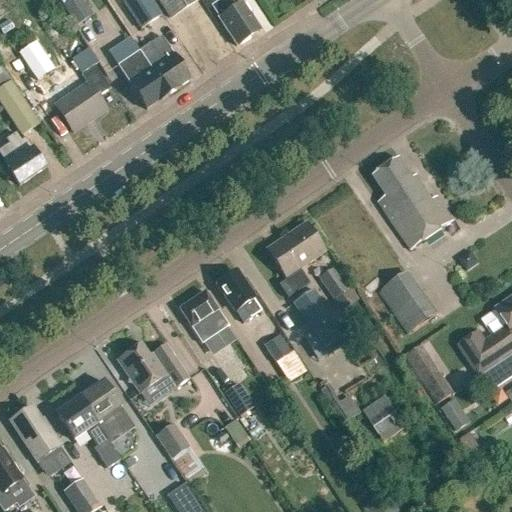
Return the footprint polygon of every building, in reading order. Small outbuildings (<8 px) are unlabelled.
[(74,0),(62,8),(75,28),(92,17),(80,0),(74,0)] [(141,29),(162,14),(152,0),(127,0),(123,3),(141,29)] [(157,0),(169,18),(197,0),(157,0)] [(235,9),(229,0),(223,0),(210,9),(218,20),(236,48),(239,46),(242,47),(248,42),(249,39),(260,32),(250,16),(250,13),(246,7),(243,6),(242,4),(235,9)] [(138,53),(150,72),(167,97),(178,90),(178,89),(189,81),(173,57),(172,57),(160,38),(149,45),(149,46),(140,53),(139,52),(138,53)] [(68,57),(75,73),(94,64),(87,49),(68,57)] [(23,91),(41,79),(23,52),(5,63),(23,91)] [(167,97),(150,72),(138,53),(116,67),(146,111),(157,103),(157,104),(167,97)] [(72,134),(105,112),(96,99),(109,90),(94,67),(81,76),(87,86),(54,108),(72,134)] [(0,68),(0,91),(11,84),(0,68)] [(0,91),(0,106),(21,138),(38,126),(11,84),(0,91)] [(20,143),(15,134),(6,141),(8,145),(0,150),(0,157),(7,167),(5,168),(18,188),(44,170),(24,140),(20,143)] [(413,181),(400,161),(373,179),(387,199),(378,204),(411,252),(453,223),(437,199),(432,202),(416,179),(413,181)] [(278,244),(267,252),(270,257),(285,279),(287,281),(279,287),(288,300),(310,285),(301,272),(300,271),(324,254),(323,253),(305,226),(278,244)] [(474,259),(462,268),(466,275),(479,266),(474,259)] [(332,300),(345,291),(332,271),(319,280),(332,300)] [(243,326),(261,313),(253,301),(253,300),(235,274),(217,286),(235,313),(243,326)] [(407,334),(437,318),(408,275),(380,294),(407,334)] [(329,324),(332,321),(313,292),(293,306),(312,334),(313,335),(329,324)] [(201,345),(226,328),(204,294),(179,311),(201,345)] [(511,355),(511,299),(495,311),(507,329),(485,344),(479,335),(457,349),(477,379),(511,355)] [(340,341),(329,324),(313,335),(312,334),(311,335),(319,347),(323,353),(340,341)] [(263,348),(274,365),(290,355),(279,337),(263,348)] [(140,347),(117,362),(128,380),(129,383),(132,385),(139,396),(166,377),(172,386),(167,389),(170,394),(188,381),(165,346),(164,346),(164,347),(153,355),(152,354),(147,358),(140,347)] [(488,395),(511,378),(511,357),(478,381),(488,395)] [(437,402),(452,392),(440,372),(424,382),(437,402)] [(166,377),(139,396),(147,409),(170,394),(167,389),(172,386),(166,377)] [(103,383),(79,399),(96,425),(110,415),(122,433),(132,426),(103,383)] [(239,419),(253,410),(237,386),(224,395),(239,419)] [(96,425),(79,399),(56,415),(73,441),(87,432),(97,448),(89,454),(103,474),(121,462),(96,425)] [(388,441),(407,428),(389,401),(370,414),(388,441)] [(449,420),(462,411),(455,401),(442,410),(449,420)] [(40,422),(31,408),(9,423),(39,468),(53,460),(50,455),(60,448),(42,421),(40,422)] [(234,448),(245,440),(232,420),(220,428),(234,448)] [(172,459),(189,448),(190,448),(174,424),(156,436),(172,459)] [(53,460),(39,468),(47,480),(71,465),(60,448),(50,455),(53,460)] [(28,488),(17,472),(2,450),(0,451),(0,509),(1,511),(6,511),(16,506),(11,499),(28,488)] [(57,492),(75,477),(68,468),(50,484),(57,492)] [(75,511),(95,511),(100,509),(81,482),(63,494),(75,511)] [(200,511),(183,486),(167,498),(176,511),(200,511)] [(399,511),(392,502),(377,511),(399,511)]
